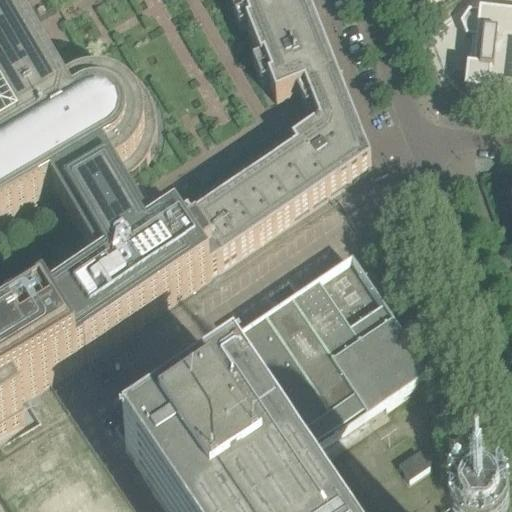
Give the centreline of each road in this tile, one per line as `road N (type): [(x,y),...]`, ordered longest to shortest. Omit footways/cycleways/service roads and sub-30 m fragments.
road 1 (residential): [(511,407),(424,142)]
road 2 (residential): [(424,142),(366,0)]
